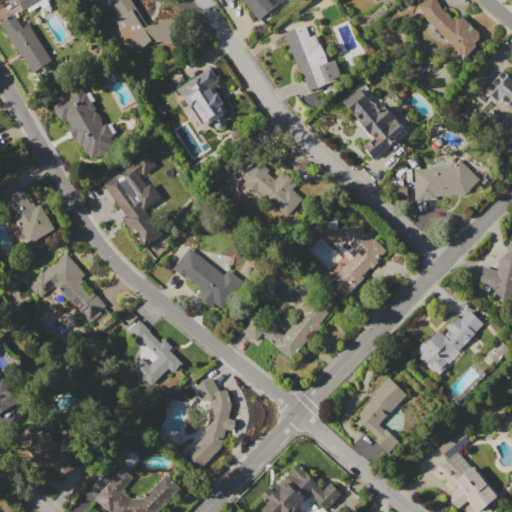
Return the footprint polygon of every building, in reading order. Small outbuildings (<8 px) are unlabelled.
[(37,0),(22,10),(15,0),(37,0)] [(139,48),(136,44),(129,48),(117,30),(124,25),(111,4),(117,0),(130,0),(146,27),(176,25),(177,40),(147,42),(139,48)] [(242,0),(280,0),(259,19),(242,0)] [(424,0),(435,0),(442,8),(452,20),(454,18),(463,18),(478,33),(478,38),(474,42),(477,45),(465,57),(461,53),(459,54),(426,19),(417,5),(424,0)] [(28,23),(50,60),(31,72),(21,56),(20,57),(0,23),(0,21),(13,14),(21,27),(28,23)] [(283,33),(293,28),(304,25),(308,36),(314,33),(318,43),(320,43),(328,62),(334,60),(341,77),(308,90),(299,66),(297,67),(283,33)] [(177,88),(209,67),(218,80),(210,85),(215,92),(216,92),(223,102),(222,103),(227,111),(222,115),(226,122),(225,127),(220,130),(216,128),(211,122),(203,128),(177,88)] [(501,70),(511,79),(511,105),(500,96),(497,100),(485,90),(501,70)] [(52,106),(71,95),(68,90),(78,84),(83,92),(84,91),(95,109),(93,110),(94,112),(95,111),(96,113),(97,113),(102,121),(101,121),(102,124),(101,124),(102,125),(106,123),(113,135),(110,137),(114,144),(111,146),(111,147),(108,149),(110,152),(103,156),(100,157),(99,155),(96,157),(95,156),(90,159),(82,145),(78,147),(67,128),(70,126),(64,117),(60,119),(52,106)] [(383,105),(405,132),(373,158),(363,145),(372,138),(358,120),(359,118),(355,113),(353,115),(342,101),(359,88),(376,110),(383,105)] [(102,185),(146,152),(156,165),(139,177),(146,186),(149,183),(159,197),(144,209),(163,234),(145,248),(121,218),(125,215),(102,185)] [(240,177),(256,159),(268,170),(266,172),(274,180),(281,172),(285,175),(286,174),(293,179),(291,181),(295,184),(291,189),(303,199),(286,218),(257,192),(255,195),(251,191),(249,192),(244,187),(245,186),(243,184),(245,181),(240,177)] [(414,170),(450,167),(459,159),(478,180),(464,193),(455,192),(434,194),(435,200),(415,201),(413,184),(415,184),(414,170)] [(0,196),(0,185),(12,178),(19,190),(21,189),(29,203),(33,201),(36,207),(40,205),(55,230),(28,246),(0,196)] [(329,280),(349,260),(332,243),(353,222),(372,240),(373,239),(385,250),(376,260),(377,262),(371,268),(369,267),(361,276),(363,278),(345,296),(329,280)] [(499,257),(502,257),(507,251),(505,249),(511,242),(511,296),(510,304),(491,299),(494,288),(478,284),(482,266),(496,270),(499,257)] [(171,269),(187,247),(224,275),(228,269),(240,278),(219,306),(214,301),(210,306),(195,295),(199,290),(171,269)] [(27,282),(42,270),(44,272),(66,254),(84,276),(81,278),(105,307),(99,311),(101,314),(89,323),(69,299),(67,301),(54,285),(39,298),(36,294),(35,295),(29,288),(31,286),(27,282)] [(242,331),(256,314),(283,335),(300,313),(297,311),(300,308),(301,308),(305,304),(307,305),(311,300),(328,312),(291,359),(263,337),(256,345),(251,341),(252,339),(242,331)] [(468,309),(483,323),(473,333),(475,335),(466,345),(464,344),(444,366),(445,367),(438,376),(419,358),(420,356),(414,350),(423,341),(425,343),(438,329),(443,335),(447,330),(444,327),(452,319),(454,321),(457,317),(459,319),(468,309)] [(132,367),(140,359),(148,366),(151,363),(138,350),(142,346),(155,359),(157,357),(140,340),(137,343),(125,331),(127,330),(126,329),(133,322),(134,323),(138,319),(150,332),(149,333),(160,343),(164,339),(172,347),(169,350),(182,363),(172,373),(167,367),(149,385),(132,367)] [(486,353),(500,339),(509,349),(496,363),(486,353)] [(0,411),(17,401),(3,377),(0,378),(0,411)] [(203,437),(211,407),(209,400),(204,403),(195,386),(210,377),(219,391),(226,389),(231,405),(230,412),(228,418),(234,420),(231,431),(225,429),(220,448),(218,450),(199,468),(185,454),(203,437)] [(356,415),(362,409),(361,408),(369,400),(368,398),(371,396),(370,395),(387,377),(405,396),(377,423),(383,429),(385,428),(398,441),(385,455),(373,442),(377,438),(367,428),(368,426),(356,415)] [(16,436),(35,419),(62,449),(60,451),(76,468),(62,481),(46,463),(43,466),(16,436)] [(437,447),(460,428),(468,439),(446,457),(437,447)] [(462,474),(472,466),(496,497),(478,510),(468,498),(457,508),(447,495),(459,486),(457,483),(451,489),(432,472),(444,458),(462,474)] [(257,501),(258,500),(256,498),(268,485),(274,491),(287,477),(286,476),(297,464),(317,483),(316,484),(322,489),(329,482),(341,494),(324,511),(325,511),(290,511),(286,509),(283,511),(260,511),(257,509),(261,505),(257,501)] [(109,511),(94,499),(121,467),(131,476),(120,491),(131,499),(141,498),(165,475),(179,488),(154,511),(109,511)]
